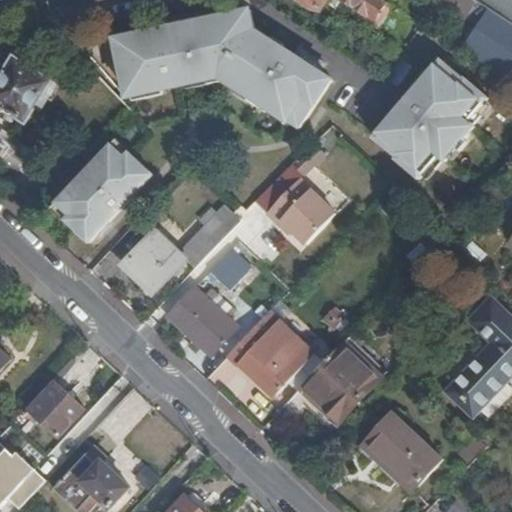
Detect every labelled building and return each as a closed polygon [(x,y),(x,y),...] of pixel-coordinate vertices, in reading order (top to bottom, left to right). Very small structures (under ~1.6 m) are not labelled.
[(298,0),(299,0),(298,6),(307,11),(311,8),(323,16),(334,0),(338,0),(384,30),(395,13),(376,0),(298,0)] [(463,20),(465,18),(477,26),(489,8),(477,1),(474,5),(467,0),(433,0),(434,1),(463,20)] [(511,0),(480,0),(490,6),(511,20),(511,0)] [(467,40),(461,50),(509,81),(511,76),(511,20),(490,6),(489,8),(477,26),(467,40)] [(254,17),(120,44),(131,102),(213,84),(212,78),(221,76),(228,81),(226,84),(254,103),(257,99),(277,111),(274,116),(302,135),(334,87),(323,79),(328,71),(303,55),(298,62),(258,36),(254,17)] [(467,40),(459,34),(452,44),(461,50),(467,40)] [(0,76),(0,109),(27,125),(35,111),(42,114),(53,95),(48,92),(52,84),(16,63),(12,70),(6,67),(0,76)] [(441,163),(447,168),(477,134),(471,128),(490,105),(467,85),(466,86),(444,67),(376,145),(397,166),(399,164),(420,186),(441,163)] [(38,158),(14,144),(5,158),(29,172),(38,158)] [(326,154),(316,145),(303,158),(313,168),(326,154)] [(66,224),(90,247),(155,179),(131,156),(127,161),(113,148),(92,171),(99,177),(85,191),(79,184),(57,207),(70,219),(66,224)] [(303,158),(295,167),(304,176),(313,168),(303,158)] [(339,214),(302,178),(267,215),(290,238),(293,234),(306,248),(339,214)] [(175,274),(187,261),(198,271),(243,222),(227,208),(181,257),(155,233),(123,266),(153,295),(175,274)] [(249,271),(231,253),(209,275),(228,293),(249,271)] [(209,358),(237,329),(229,322),(211,305),(196,290),(167,319),(189,339),(185,343),(192,350),(197,346),(209,358)] [(491,342),(494,345),(484,356),(481,353),(445,391),(470,415),(506,379),(503,376),(511,366),(511,320),(490,299),(470,321),(491,342)] [(216,300),(211,305),(229,322),(234,316),(216,300)] [(269,315),(247,338),(293,382),(316,358),(269,315)] [(228,358),(274,402),(293,382),(247,338),(228,358)] [(494,345),(491,342),(481,353),(484,356),(494,345)] [(342,347),(335,355),(372,392),(380,384),(342,347)] [(0,350),(0,374),(12,362),(0,350)] [(301,391),(288,404),(309,425),(316,418),(332,434),(372,392),(335,355),(301,391)] [(511,372),(511,366),(503,376),(506,379),(511,372)] [(58,386),(33,413),(59,439),(85,413),(58,386)] [(332,434),(316,418),(309,425),(326,441),(332,434)] [(392,419),(360,452),(391,481),(396,476),(414,493),(443,464),(432,452),(397,420),(395,422),(392,419)] [(54,475),(9,433),(0,442),(0,500),(5,506),(12,499),(22,509),(54,475)] [(489,447),(478,437),(459,457),(470,468),(489,447)] [(157,445),(146,456),(162,471),(172,461),(157,445)] [(88,457),(55,492),(76,511),(94,511),(102,503),(112,511),(113,511),(132,492),(104,465),(100,469),(88,457)] [(396,476),(391,481),(409,499),(414,493),(396,476)] [(188,501),(177,511),(216,511),(201,497),(188,501)]
